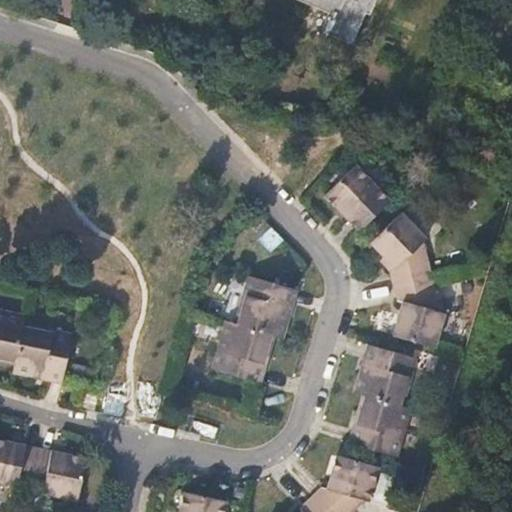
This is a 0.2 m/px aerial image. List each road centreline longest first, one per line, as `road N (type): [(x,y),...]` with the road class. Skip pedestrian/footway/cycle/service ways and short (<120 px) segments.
road 1 (residential): [(145,440),(240,458),(269,454),(295,433),(336,297),(335,275),(151,69),(0,26)]
road 2 (residential): [(0,396),(145,440)]
